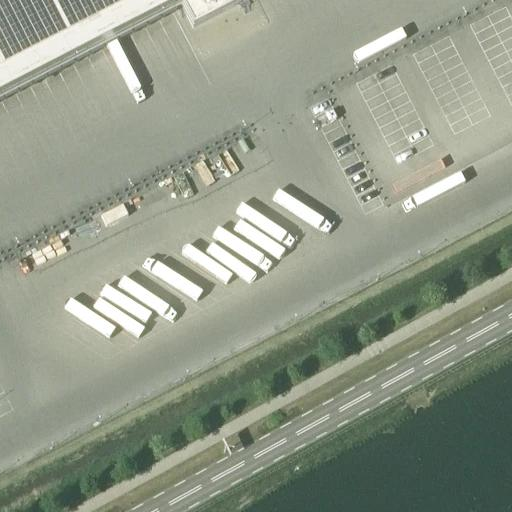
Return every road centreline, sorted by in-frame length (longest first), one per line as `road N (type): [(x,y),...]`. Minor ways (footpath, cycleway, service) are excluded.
road 1 (unknown): [(0,196),(144,113),(207,89),(229,91),(264,99),(370,244)]
road 2 (secondary): [(157,511),(511,316)]
